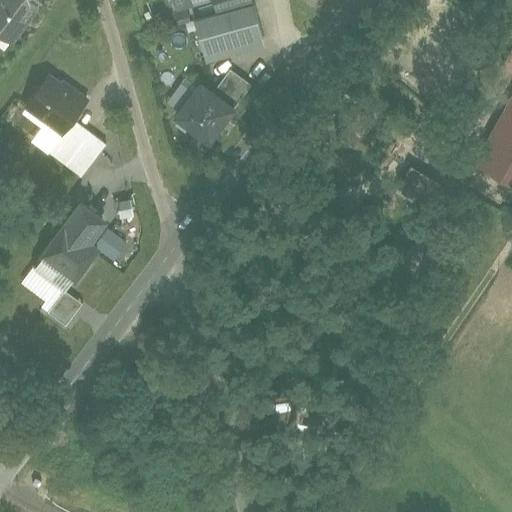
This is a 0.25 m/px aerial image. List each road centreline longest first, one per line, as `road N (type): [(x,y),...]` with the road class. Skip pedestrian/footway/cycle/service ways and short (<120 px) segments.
road 1 (residential): [(172,249),(364,0)]
road 2 (residential): [(0,479),(172,249)]
road 3 (residential): [(172,249),(250,511)]
road 4 (residential): [(102,0),(172,249)]
